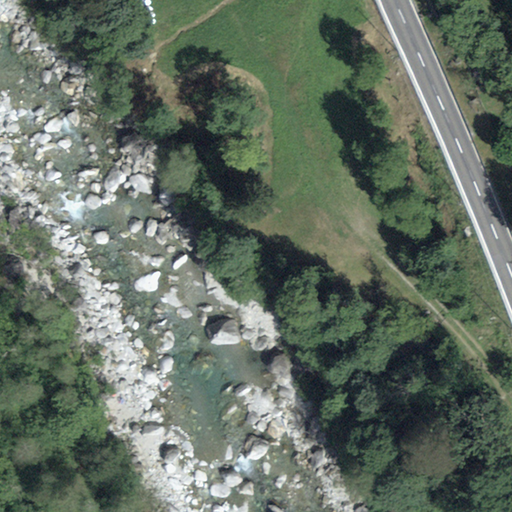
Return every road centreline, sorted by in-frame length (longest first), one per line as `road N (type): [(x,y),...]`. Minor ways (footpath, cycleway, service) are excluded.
road 1 (tertiary): [(511,285),(398,0)]
road 2 (track): [(511,409),(458,330),(389,264)]
